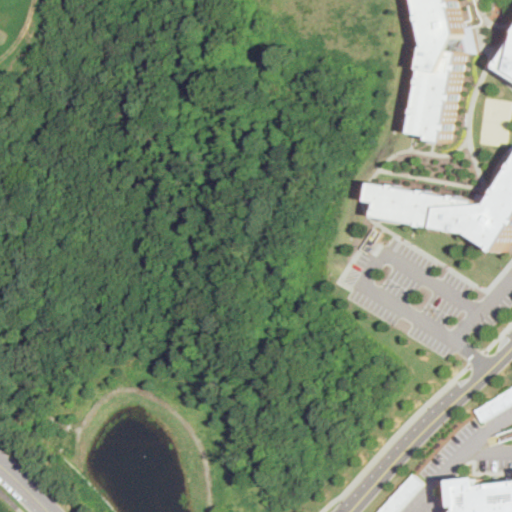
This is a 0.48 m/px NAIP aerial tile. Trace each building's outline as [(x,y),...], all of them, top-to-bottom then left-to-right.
[(425,0),(457,0),(466,34),(465,42),(449,141),(434,138),(435,135),(433,134),(418,131),(422,109),(433,45),(436,45),(425,0)] [(511,48),(502,64),(511,70),(511,48)] [(511,239),(511,176),(496,202),(490,201),(378,181),(376,197),(376,199),(384,201),(382,214),(398,217),(477,231),(505,250),(511,239)] [(511,402),(483,420),(476,409),(511,386),(511,402)] [(511,427),(496,433),(499,441),(511,436),(511,427)] [(397,511),(379,511),(414,473),(424,482),(397,511)] [(457,478),(461,511),(511,511),(511,481),(486,485),(484,475),(457,478)]
